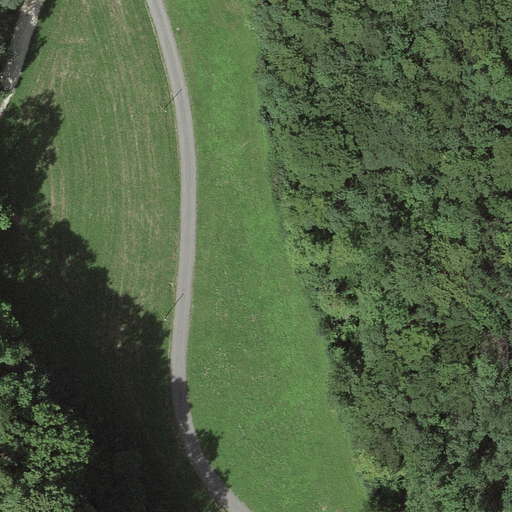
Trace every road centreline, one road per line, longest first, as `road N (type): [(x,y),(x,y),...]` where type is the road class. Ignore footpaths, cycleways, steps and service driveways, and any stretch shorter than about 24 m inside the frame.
road 1 (residential): [(238,511),(200,471),(178,411),(186,156),(176,72),(152,0)]
road 2 (track): [(304,0),(326,44),(399,290)]
